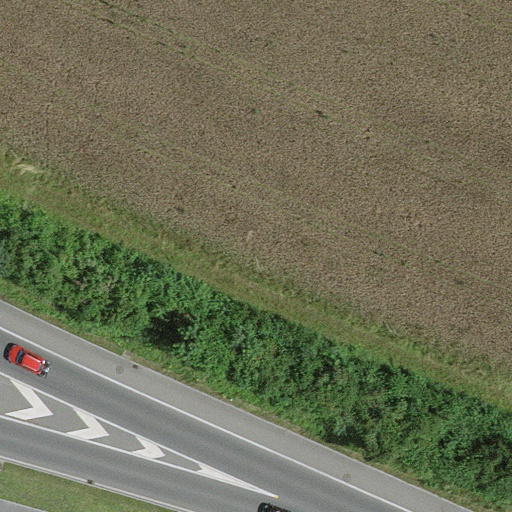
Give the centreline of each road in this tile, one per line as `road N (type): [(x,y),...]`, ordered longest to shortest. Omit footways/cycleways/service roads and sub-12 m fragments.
road 1 (track): [(511,408),(396,365),(0,181)]
road 2 (motorway): [(349,511),(0,352)]
road 3 (motorway): [(240,511),(0,441)]
